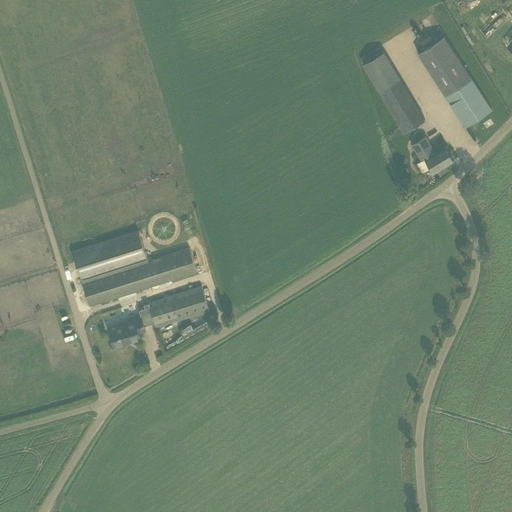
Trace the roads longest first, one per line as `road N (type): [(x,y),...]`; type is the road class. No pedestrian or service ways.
road 1 (unclassified): [(108,404),(448,185)]
road 2 (unclassified): [(108,404),(0,73)]
road 3 (unclassified): [(424,511),(419,426),(426,390),(465,303),(478,245),(448,185)]
road 4 (unclassified): [(43,511),(108,404)]
